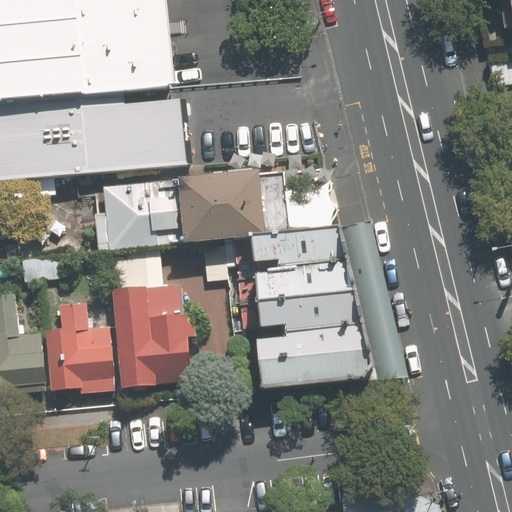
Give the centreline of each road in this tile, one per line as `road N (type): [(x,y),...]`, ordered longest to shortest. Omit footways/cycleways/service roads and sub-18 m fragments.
road 1 (residential): [(0,486),(279,460),(483,430)]
road 2 (secondary): [(381,0),(483,430)]
